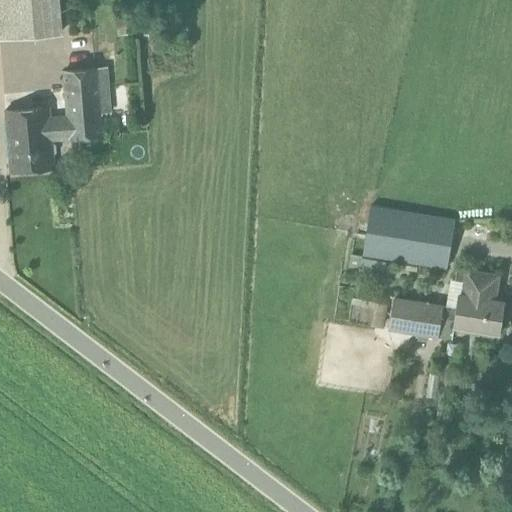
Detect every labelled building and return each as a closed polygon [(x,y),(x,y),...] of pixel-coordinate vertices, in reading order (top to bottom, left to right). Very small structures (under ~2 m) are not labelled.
[(59,0),(0,0),(0,38),(62,34),(59,0)] [(50,117),(49,107),(6,110),(11,172),(54,168),(52,140),(102,137),(100,113),(110,112),(106,69),(64,72),(68,116),(50,117)] [(371,204),(363,255),(449,269),(457,219),(371,204)] [(383,276),(386,261),(361,257),(362,256),(351,254),(348,270),(383,276)] [(394,297),(389,331),(438,339),(441,317),(455,320),(454,326),(498,333),(504,300),(497,299),(501,272),(466,266),(465,270),(457,269),(455,279),(451,279),(447,305),(394,297)] [(378,302),(343,300),(343,321),(377,322),(378,302)]
